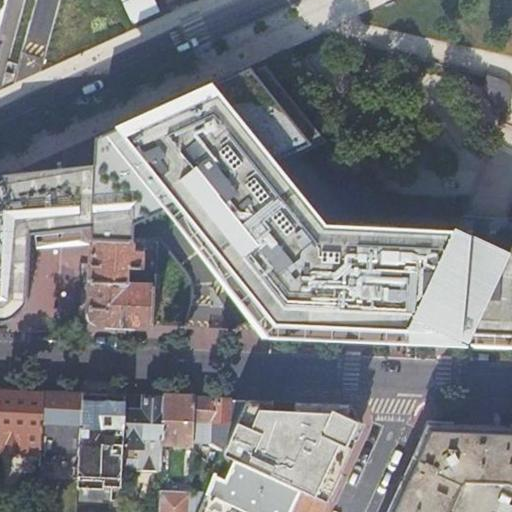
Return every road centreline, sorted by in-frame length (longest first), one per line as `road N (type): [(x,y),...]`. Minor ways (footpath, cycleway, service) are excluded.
road 1 (secondary): [(0,358),(412,376)]
road 2 (tertiary): [(0,123),(275,0)]
road 3 (residential): [(412,376),(353,511)]
